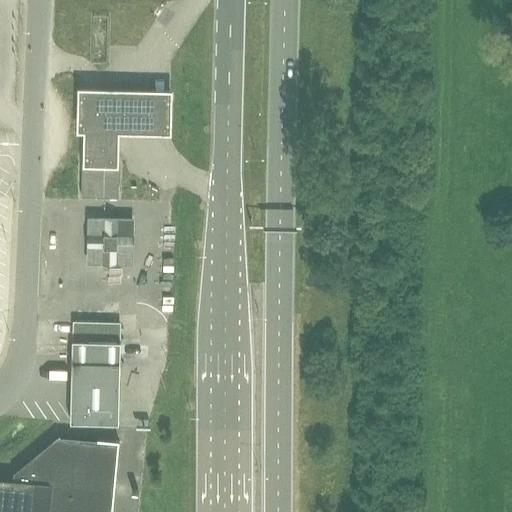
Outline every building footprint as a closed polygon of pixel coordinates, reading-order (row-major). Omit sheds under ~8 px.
[(116,154),(116,131),(168,132),(169,90),(83,89),(82,131),(85,132),(84,154),(116,154)] [(83,160),(82,196),(119,197),(120,161),(83,160)] [(74,338),(119,340),(120,323),(75,321),(74,338)] [(119,340),(74,338),(72,338),(70,421),(119,422),(121,340),(119,340)] [(14,478),(0,476),(0,511),(112,511),(119,440),(98,438),(98,439),(59,435),(14,471),(14,478)]
